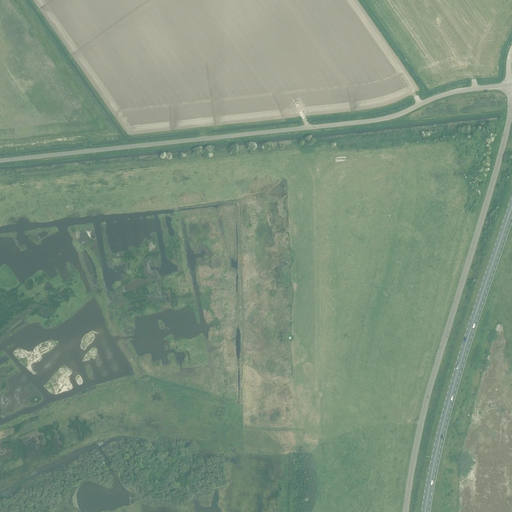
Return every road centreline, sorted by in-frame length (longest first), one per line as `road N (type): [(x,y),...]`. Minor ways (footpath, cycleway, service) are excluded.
road 1 (unclassified): [(509,85),(454,91),(371,120),(0,160)]
road 2 (unclassified): [(405,511),(428,389),(507,127),(509,85)]
road 3 (primary): [(424,511),(460,360),(511,205)]
